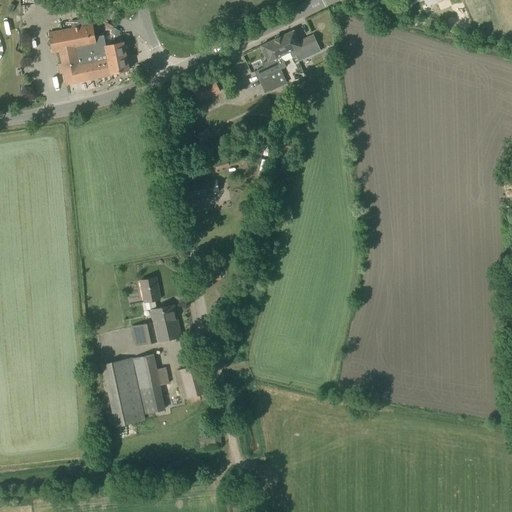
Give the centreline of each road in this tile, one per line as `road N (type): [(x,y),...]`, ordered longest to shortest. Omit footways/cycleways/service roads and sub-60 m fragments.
road 1 (unclassified): [(235,462),(163,77)]
road 2 (secondary): [(163,77),(323,1)]
road 3 (secondary): [(0,121),(108,99),(163,77)]
